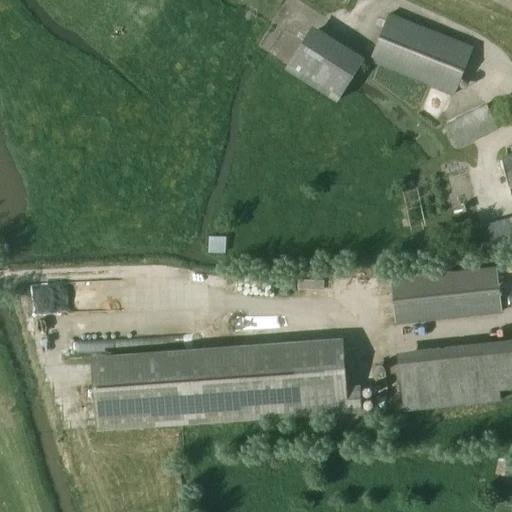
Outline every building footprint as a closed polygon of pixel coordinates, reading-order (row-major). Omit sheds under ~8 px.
[(389,13),(369,61),(455,96),(474,47),(389,13)] [(285,70),(338,103),(365,60),(313,26),(285,70)] [(487,105),(445,125),(458,149),(499,130),(487,105)] [(511,154),(502,157),(510,190),(511,189),(511,154)] [(511,217),(482,226),(489,251),(511,245),(511,217)] [(210,237),(209,251),(225,252),(226,238),(210,237)] [(395,325),(502,313),(498,267),(390,278),(395,325)] [(118,284),(34,286),(35,316),(45,315),(46,353),(104,351),(103,315),(118,315),(118,284)] [(267,319),(325,321),(326,303),(268,301),(267,319)] [(92,356),(98,432),(363,413),(361,387),(349,388),(345,339),(92,356)] [(511,390),(511,339),(398,352),(404,412),(501,402),(500,392),(511,390)]
